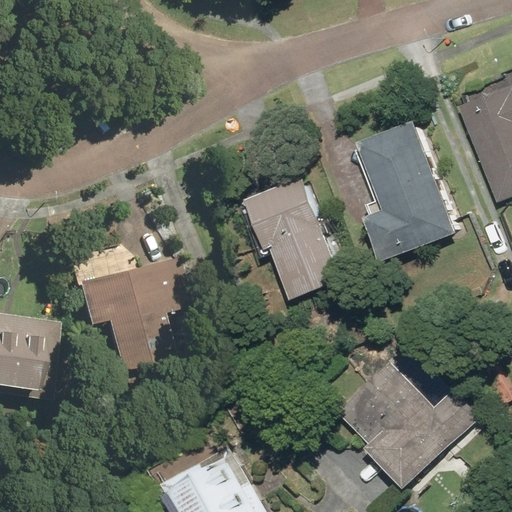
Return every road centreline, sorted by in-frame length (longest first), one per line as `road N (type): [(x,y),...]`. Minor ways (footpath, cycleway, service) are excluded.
road 1 (residential): [(249,72),(78,174),(12,181),(0,175)]
road 2 (residential): [(484,0),(249,72)]
